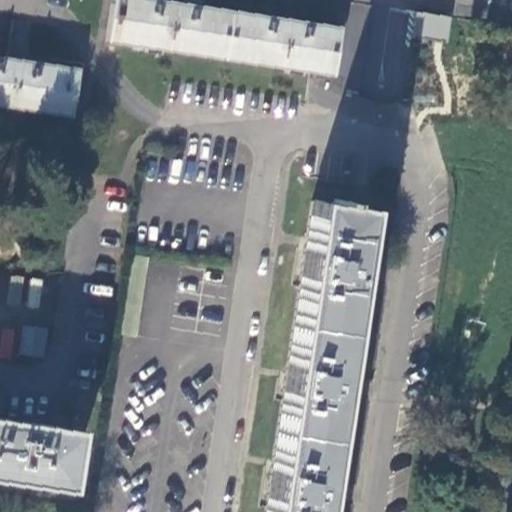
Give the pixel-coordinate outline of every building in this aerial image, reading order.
[(112,0),(107,40),(332,74),(339,29),(285,20),(175,4),(151,0),(112,0)] [(451,40),(455,16),(422,11),(419,35),(440,38),(451,40)] [(0,105),(69,116),(76,69),(0,57),(0,105)] [(267,511),(319,511),(324,483),(340,376),(357,259),(365,207),(344,204),(345,197),(335,196),(333,203),(313,200),(267,511)] [(146,260),(132,257),(121,335),(135,337),(146,260)] [(0,480),(65,490),(75,431),(16,422),(0,419),(0,480)]
